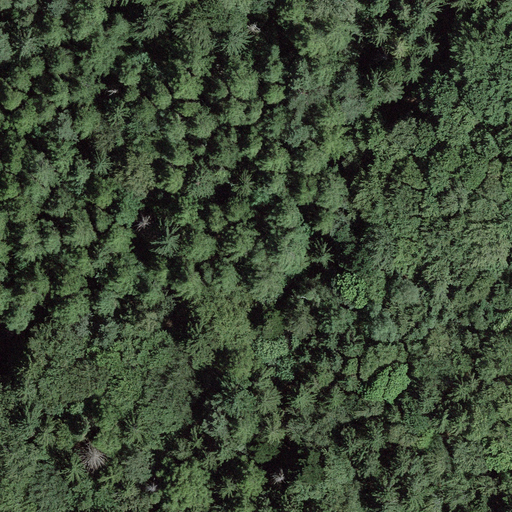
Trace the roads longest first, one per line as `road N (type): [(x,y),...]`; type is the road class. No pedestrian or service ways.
road 1 (track): [(377,266),(0,334)]
road 2 (track): [(511,242),(377,266)]
